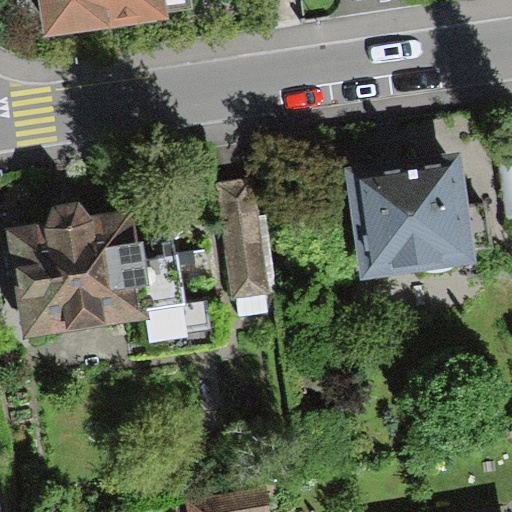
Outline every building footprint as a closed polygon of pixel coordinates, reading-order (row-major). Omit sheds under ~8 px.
[(164,0),(40,0),(44,33),(167,18),(164,0)] [(461,151),(344,167),(361,279),(477,262),(461,151)] [(254,181),(219,186),(235,296),(270,291),(254,181)] [(48,221),(6,225),(25,339),(151,318),(149,309),(186,303),(177,252),(142,258),(134,208),(89,215),(79,204),(54,208),(48,221)] [(266,511),(264,488),(190,497),(191,511),(266,511)]
